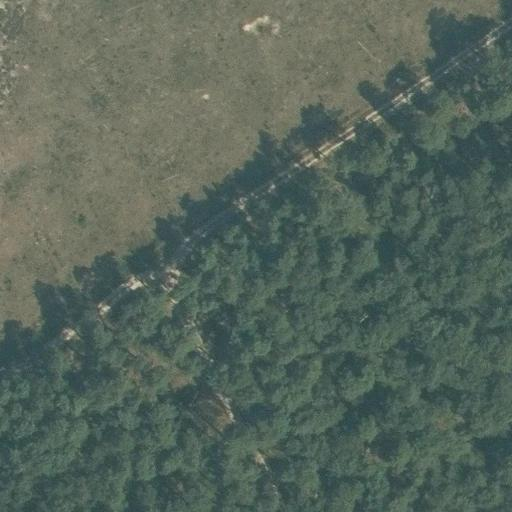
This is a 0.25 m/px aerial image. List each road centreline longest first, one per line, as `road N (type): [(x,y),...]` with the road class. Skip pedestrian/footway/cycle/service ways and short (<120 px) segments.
road 1 (track): [(511,23),(162,272)]
road 2 (track): [(296,511),(236,389),(162,272)]
road 3 (track): [(162,272),(0,384)]
